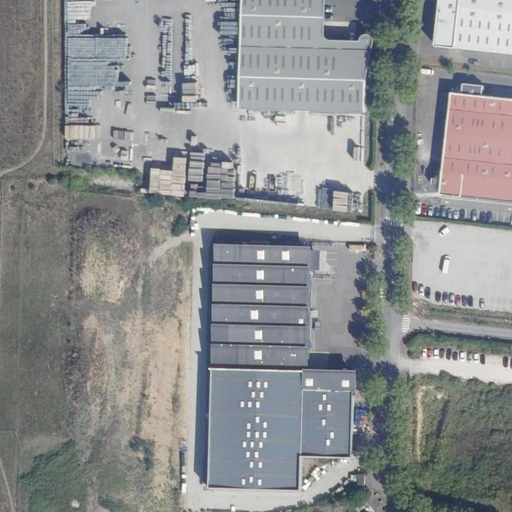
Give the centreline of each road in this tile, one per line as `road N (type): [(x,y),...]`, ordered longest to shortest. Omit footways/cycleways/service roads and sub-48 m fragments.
road 1 (track): [(17,511),(28,467),(124,407),(139,373),(145,180)]
road 2 (unclassified): [(389,318),(399,0)]
road 3 (unclassified): [(407,511),(389,492),(384,469),(389,318)]
road 4 (track): [(145,180),(0,179)]
road 5 (unclassified): [(389,318),(511,332)]
